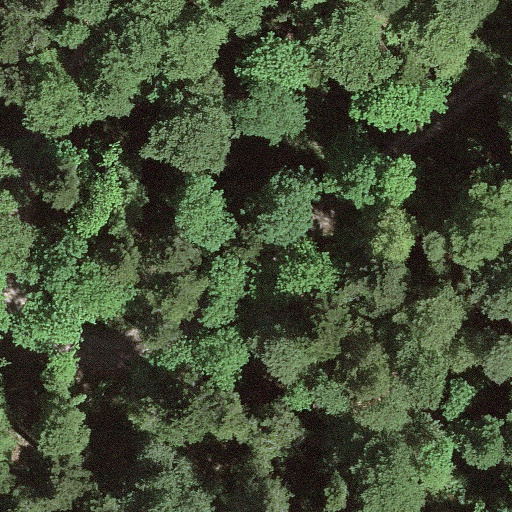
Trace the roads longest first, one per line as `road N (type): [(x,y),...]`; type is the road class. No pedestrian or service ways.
road 1 (track): [(511,59),(162,342),(124,358),(66,354),(44,342),(0,285)]
road 2 (track): [(0,241),(18,171),(104,0)]
